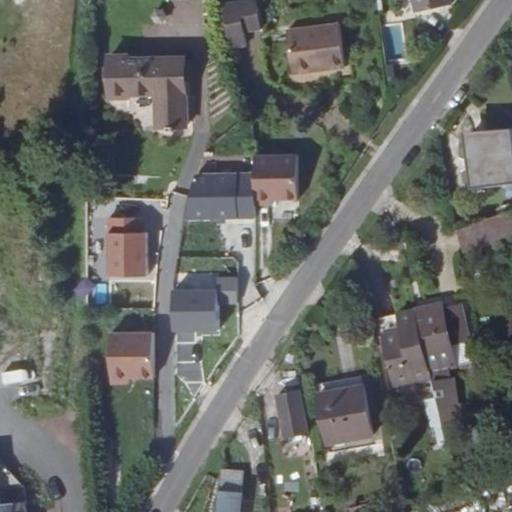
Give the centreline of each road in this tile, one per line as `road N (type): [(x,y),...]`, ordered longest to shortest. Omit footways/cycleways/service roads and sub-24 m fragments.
road 1 (residential): [(160,511),(272,328),(498,0)]
road 2 (unknown): [(377,169),(244,72)]
